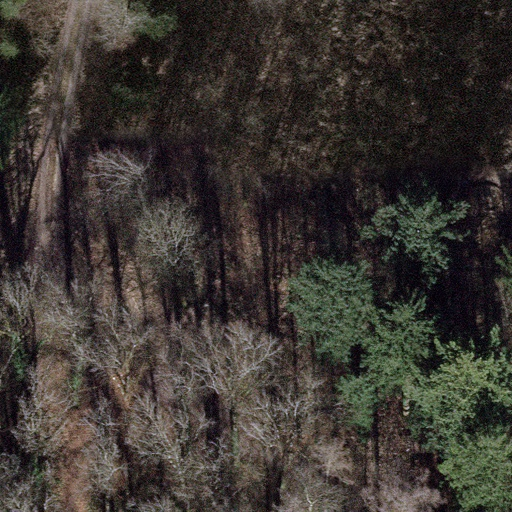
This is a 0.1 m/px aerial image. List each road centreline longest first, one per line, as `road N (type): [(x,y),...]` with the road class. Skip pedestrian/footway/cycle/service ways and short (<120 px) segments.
road 1 (track): [(78,0),(55,82),(45,210),(66,338),(248,413),(369,511)]
road 2 (track): [(77,511),(66,338)]
